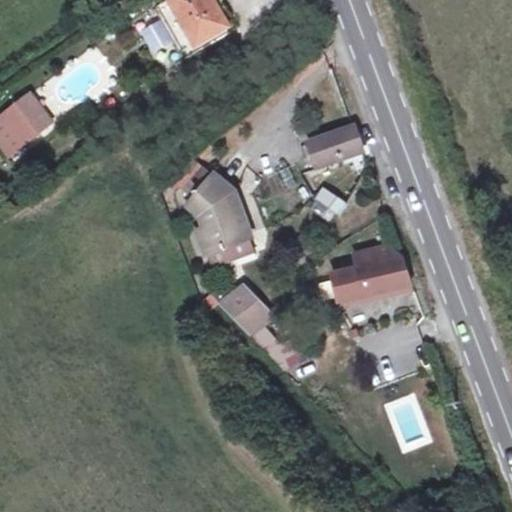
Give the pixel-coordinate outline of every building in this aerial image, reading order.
[(158,9),(184,53),(197,46),(226,30),(229,28),(213,0),(170,0),(171,1),(158,9)] [(162,24),(144,34),(154,51),(171,41),(162,24)] [(226,30),(197,46),(201,52),(229,35),(226,30)] [(31,95),(4,117),(24,144),(53,123),(31,95)] [(348,126),(304,143),(313,167),(357,150),(348,126)] [(195,201),(214,178),(203,169),(184,192),(195,201)] [(195,201),(189,207),(201,217),(205,230),(198,232),(207,255),(208,254),(250,239),(252,238),(235,193),(215,177),(214,178),(195,201)] [(346,206),(328,194),(324,198),(319,194),(315,197),(320,203),(336,214),(346,206)] [(250,239),(208,254),(214,268),(255,253),(250,239)] [(353,270),(327,276),(333,302),(406,285),(397,258),(381,247),(349,255),(353,270)] [(244,288),(222,304),(252,334),(274,319),(244,288)] [(362,336),(371,385),(423,375),(419,350),(415,327),(362,336)] [(290,343),(268,353),(285,371),(300,364),(290,343)]
